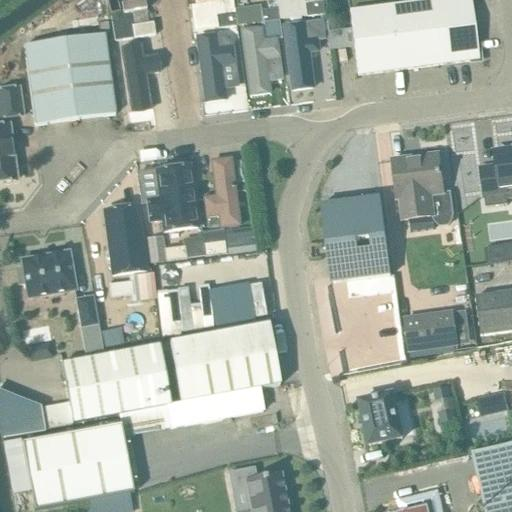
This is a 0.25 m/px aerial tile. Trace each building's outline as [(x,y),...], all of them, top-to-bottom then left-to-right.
[(324,15),(321,0),(274,0),(275,1),(267,2),(268,11),(259,12),(259,7),(233,11),(232,1),(188,7),(192,34),(306,17),(316,16),(324,15)] [(478,60),(470,0),(436,0),(349,11),(352,31),(328,33),(330,51),(354,48),(357,75),(478,60)] [(147,24),(146,13),(110,19),(114,42),(154,36),(152,23),(147,24)] [(315,39),(304,40),(302,22),(279,25),(286,92),(309,90),(306,56),(317,55),(315,39)] [(277,47),(266,48),(264,30),(241,32),(248,100),(271,97),(267,64),(278,63),(277,47)] [(235,52),(224,53),(222,35),(198,37),(205,105),(229,102),(225,69),(236,68),(235,52)] [(34,127),(115,116),(103,36),(23,47),(34,127)] [(155,62),(144,63),(142,47),(121,51),(131,115),(152,112),(147,79),(158,77),(155,62)] [(0,119),(22,117),(18,89),(0,91),(0,119)] [(0,183),(15,181),(8,127),(0,127),(0,183)] [(511,199),(511,152),(495,155),(497,167),(479,169),(482,198),(484,197),(486,209),(507,206),(506,201),(511,199)] [(403,221),(432,217),(435,224),(440,228),(449,227),(452,223),(453,217),(450,194),(443,195),(438,155),(393,161),(398,201),(400,201),(403,221)] [(206,216),(217,215),(219,226),(242,222),(234,162),(210,166),(215,199),(204,200),(206,216)] [(152,220),(163,218),(165,232),(196,228),(188,165),(157,169),(161,203),(150,204),(152,220)] [(380,197),(321,205),(332,285),(391,277),(380,197)] [(140,209),(101,214),(109,280),(149,275),(140,209)] [(205,258),(256,252),(253,228),(224,232),(225,243),(203,246),(205,258)] [(205,258),(203,246),(202,238),(182,241),(183,247),(163,250),(162,238),(145,240),(148,265),(205,258)] [(511,244),(488,248),(491,265),(511,262),(511,244)] [(27,300),(74,292),(67,254),(20,262),(21,268),(14,270),(17,286),(24,285),(27,300)] [(109,299),(130,297),(131,303),(154,300),(153,294),(150,275),(128,278),(129,283),(108,286),(109,299)] [(481,337),(511,333),(511,291),(475,297),(481,337)] [(159,347),(102,357),(92,297),(74,300),(84,361),(60,365),(68,407),(41,412),(44,430),(170,407),(159,347)] [(407,363),(454,354),(453,349),(458,348),(454,313),(403,319),(408,355),(406,355),(407,363)] [(268,326),(169,344),(180,404),(279,386),(268,326)] [(449,390),(434,393),(437,403),(451,400),(449,390)] [(402,440),(393,396),(360,403),(369,447),(402,440)] [(131,494),(133,494),(120,426),(22,444),(34,511),(92,501),(131,494)] [(511,511),(511,446),(472,456),(484,511),(511,511)] [(256,481),(254,469),(228,474),(232,493),(248,490),(252,511),(286,511),(280,476),(256,481)] [(121,511),(134,510),(131,494),(92,501),(93,511),(121,511)]
